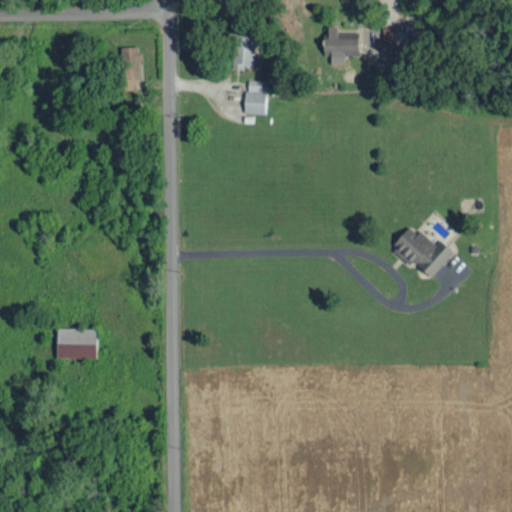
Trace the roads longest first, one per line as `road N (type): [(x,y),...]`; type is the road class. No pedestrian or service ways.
road 1 (residential): [(175,511),(169,0)]
road 2 (residential): [(170,10),(0,13)]
